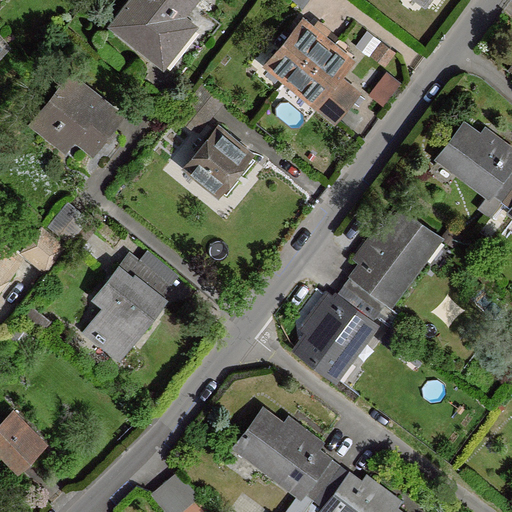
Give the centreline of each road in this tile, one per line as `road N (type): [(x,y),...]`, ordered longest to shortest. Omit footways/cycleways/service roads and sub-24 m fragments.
road 1 (residential): [(494,0),(245,330)]
road 2 (residential): [(245,330),(485,511)]
road 3 (residential): [(245,330),(162,435),(83,511)]
